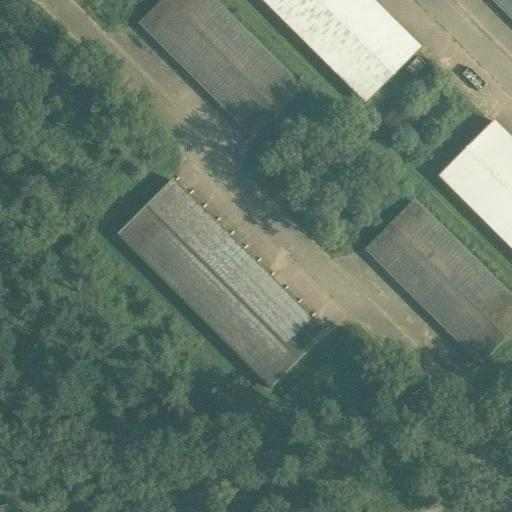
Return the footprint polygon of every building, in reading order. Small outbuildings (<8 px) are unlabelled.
[(302,88),(214,0),(161,0),(137,24),(252,139),(302,88)] [(421,49),(371,0),(258,0),(364,105),(421,49)] [(511,0),(491,0),(511,20),(511,0)] [(425,65),(417,58),(405,70),(413,78),(425,65)] [(511,140),(492,121),(436,178),(511,253),(511,140)] [(326,333),(172,180),(116,236),(270,390),(326,333)] [(511,331),(511,298),(414,200),(363,251),(478,365),(511,331)]
